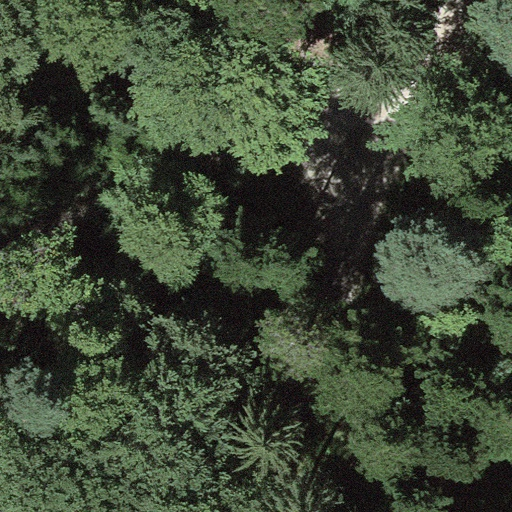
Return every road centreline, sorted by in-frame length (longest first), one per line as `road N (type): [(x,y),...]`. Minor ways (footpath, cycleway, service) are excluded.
road 1 (track): [(393,83),(298,341),(222,511)]
road 2 (track): [(0,247),(393,83)]
road 3 (track): [(393,83),(494,80),(511,88)]
